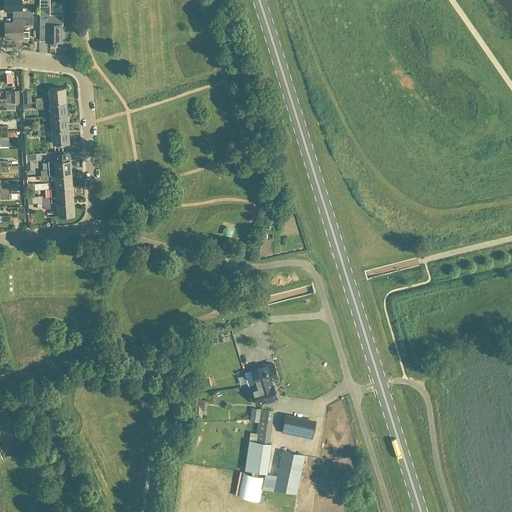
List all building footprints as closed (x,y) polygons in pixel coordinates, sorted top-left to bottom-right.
[(13,11),(13,17),(33,17),(32,8),(22,8),(21,0),(3,0),(4,11),(13,11)] [(48,16),(40,15),(39,34),(46,34),(45,43),(61,43),(61,26),(63,26),(63,15),(48,16)] [(28,32),(22,33),(22,26),(33,26),(33,17),(13,17),(13,24),(5,24),(5,39),(22,39),(28,38),(28,32)] [(49,89),(50,103),(65,102),(64,88),(49,89)] [(19,91),(6,91),(6,100),(6,103),(19,103),(19,91)] [(31,104),(30,92),(23,93),(24,105),(31,104)] [(65,102),(50,103),(51,117),(66,116),(65,102)] [(51,117),(52,131),(67,129),(66,116),(51,117)] [(68,143),(67,129),(52,131),(53,145),(68,143)] [(54,162),(48,162),(49,171),(49,176),(55,176),(71,175),(70,161),(69,153),(54,154),(54,162)] [(72,188),(71,175),(55,176),(56,189),(72,188)] [(51,203),(57,203),(73,202),(72,188),(56,189),(50,190),(51,198),(43,199),(43,204),(51,203)] [(74,216),(73,202),(57,203),(58,217),(74,216)] [(273,364),(252,370),(256,384),(248,387),(251,394),(253,393),(257,405),(262,403),(276,399),(272,386),(271,387),(269,381),(277,378),(273,364)] [(245,373),(249,385),(254,383),(250,371),(245,373)] [(203,410),(204,402),(196,402),(195,417),(200,418),(201,410),(203,410)] [(0,425),(0,427),(9,423),(4,410),(0,411),(0,425)] [(260,410),(259,420),(271,422),(273,412),(260,410)] [(285,417),(281,433),(311,440),(315,423),(285,417)] [(256,443),(257,434),(251,433),(249,442),(246,472),(268,474),(271,444),(269,444),(256,443)] [(295,495),(304,456),(282,451),(273,490),(295,495)] [(263,478),(243,474),(239,496),(259,500),(263,478)]
